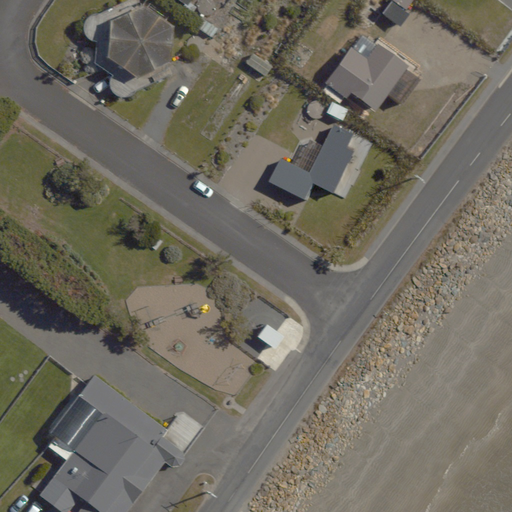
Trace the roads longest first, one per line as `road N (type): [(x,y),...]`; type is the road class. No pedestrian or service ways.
road 1 (residential): [(354,319),(0,65)]
road 2 (residential): [(511,111),(354,319)]
road 3 (residential): [(354,319),(228,511)]
